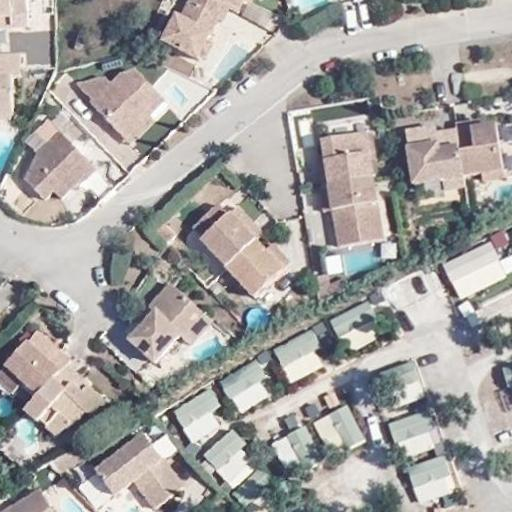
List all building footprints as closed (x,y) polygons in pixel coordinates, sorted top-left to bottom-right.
[(0,0),(0,20),(22,20),(21,0),(0,0)] [(229,10),(209,0),(193,0),(183,18),(178,15),(164,40),(198,59),(221,18),(225,19),(229,10)] [(209,0),(229,10),(235,14),(242,0),(209,0)] [(0,30),(22,30),(22,20),(0,20),(0,30)] [(0,77),(6,78),(13,78),(14,59),(0,58),(0,77)] [(107,78),(79,85),(92,103),(91,106),(124,138),(151,115),(147,110),(161,98),(138,73),(121,76),(113,85),(107,78)] [(475,123),(458,126),(460,138),(465,176),(485,173),(506,170),(500,126),(476,129),(475,123)] [(39,154),(29,181),(47,199),(55,192),(60,196),(81,177),(85,179),(95,168),(62,133),(39,154)] [(327,190),(378,182),(370,135),(326,142),(329,169),(324,169),(327,190)] [(446,195),(468,192),(465,176),(460,138),(426,143),(425,136),(407,139),(409,146),(417,190),(445,186),(446,195)] [(508,177),(506,170),(485,173),(486,180),(508,177)] [(327,190),(323,191),(325,203),(336,201),(339,229),(384,221),(378,182),(327,190)] [(204,240),(230,269),(258,242),(265,236),(239,208),(204,240)] [(258,242),(230,269),(255,297),(291,267),(282,255),(276,261),(268,252),(258,242)] [(441,268),(460,302),(507,276),(488,243),(441,268)] [(276,261),(282,255),(274,245),(268,252),(276,261)] [(372,247),(348,250),(350,270),(374,267),(372,247)] [(185,336),(205,312),(171,281),(150,305),(156,312),(131,338),(157,360),(181,333),(185,336)] [(486,326),(511,314),(511,286),(476,303),(486,326)] [(338,339),(377,319),(368,302),(329,321),(338,339)] [(213,319),(205,312),(185,336),(192,342),(213,319)] [(280,368),(321,352),(313,332),(273,348),(280,368)] [(67,368),(73,362),(58,349),(53,355),(31,334),(4,363),(40,397),(67,368)] [(238,414),(271,396),(253,364),(220,382),(238,414)] [(416,366),(396,368),(399,401),(420,400),(416,366)] [(40,397),(28,410),(58,437),(83,410),(91,417),(104,402),(67,368),(40,397)] [(210,410),(219,405),(210,388),(171,408),(189,444),(219,428),(210,410)] [(328,455),(363,437),(347,405),(312,423),(328,455)] [(281,468),(316,454),(306,427),(270,441),(281,468)] [(200,456),(227,485),(255,460),(229,431),(200,456)] [(141,435),(92,473),(113,499),(131,485),(151,511),(152,511),(183,488),(162,459),(160,461),(141,435)] [(258,468),(230,494),(243,508),(271,481),(258,468)] [(50,506),(53,511),(76,511),(66,496),(50,506)] [(15,511),(43,511),(36,500),(15,511)]
